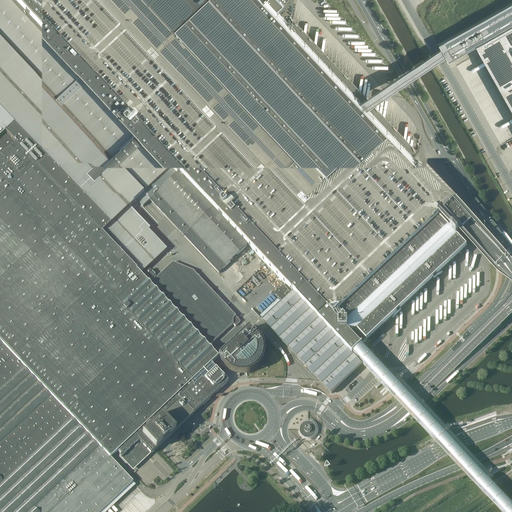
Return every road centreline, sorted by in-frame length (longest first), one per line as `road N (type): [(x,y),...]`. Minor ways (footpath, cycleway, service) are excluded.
road 1 (primary): [(511,423),(457,442),(337,508)]
road 2 (primary): [(363,511),(511,439)]
road 3 (unclassified): [(271,430),(269,402),(256,394),(236,398),(229,428),(240,440),(260,440)]
